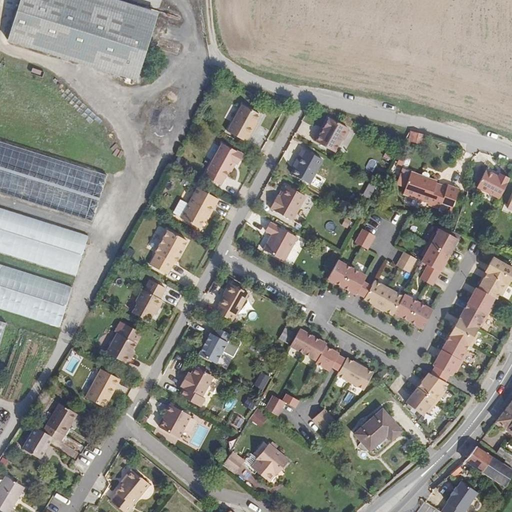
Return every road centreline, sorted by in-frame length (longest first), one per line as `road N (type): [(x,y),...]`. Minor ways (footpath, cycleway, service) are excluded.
road 1 (residential): [(511,153),(304,97)]
road 2 (secondary): [(383,511),(457,444),(511,364)]
road 3 (residential): [(221,253),(127,424)]
road 4 (residential): [(304,97),(221,253)]
road 5 (residential): [(127,424),(208,489),(260,511)]
road 6 (residential): [(317,306),(324,326),(404,370),(422,346)]
